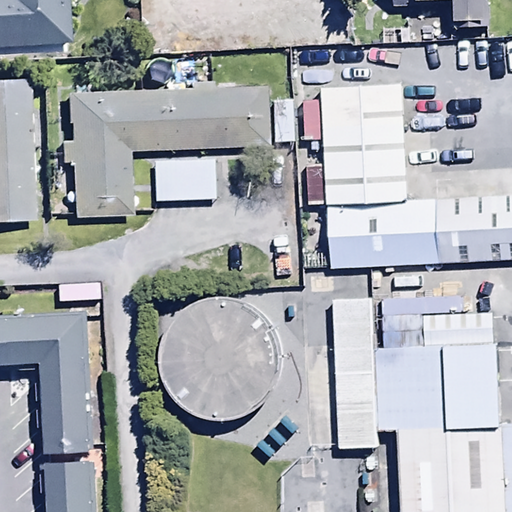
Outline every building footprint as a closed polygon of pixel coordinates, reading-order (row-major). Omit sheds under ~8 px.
[(0,0),(0,49),(72,46),(69,0),(0,0)] [(157,0),(185,36),(246,22),(249,38),(282,31),(278,15),(314,7),(314,0),(157,0)] [(349,0),(321,0),(322,49),(351,49),(349,0)] [(391,0),(392,9),(453,8),(454,34),(486,33),(485,0),(391,0)] [(323,84),(329,204),(411,200),(405,80),(323,84)] [(32,86),(0,86),(0,227),(35,227),(32,86)] [(271,94),(65,99),(65,129),(69,129),(70,144),(60,144),(60,172),(70,172),(71,222),(130,221),(128,156),(272,152),(271,94)] [(296,146),(293,104),(274,106),(277,147),(296,146)] [(215,165),(155,164),(155,205),(215,205),(215,165)] [(511,194),(411,200),(329,204),(333,267),(511,257),(511,194)] [(380,445),(373,295),(335,297),(342,447),(380,445)] [(191,419),(211,426),(238,424),(261,411),(277,390),(282,364),(279,348),(270,329),(259,317),(245,309),(224,304),(208,305),(193,310),(180,319),(169,331),(162,346),(159,361),(161,383),(168,397),(178,410),(191,419)] [(90,308),(0,312),(0,359),(45,357),(51,451),(98,448),(90,308)] [(429,344),(494,341),(492,311),(427,314),(429,344)] [(429,344),(379,347),(383,428),(403,427),(406,511),(509,511),(505,420),(501,341),(494,341),(429,344)] [(296,430),(284,418),(253,450),(265,461),(296,430)] [(98,511),(95,457),(49,460),(52,511),(98,511)]
